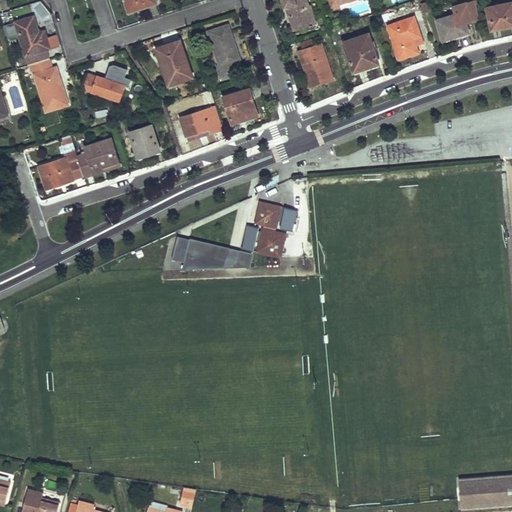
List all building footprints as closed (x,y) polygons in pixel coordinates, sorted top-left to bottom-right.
[(156,0),(125,0),(129,11),(157,2),(156,0)] [(282,0),(286,7),(289,6),(292,15),(290,15),(295,30),(316,23),(313,17),(315,16),(311,4),(309,5),(307,0),(282,0)] [(455,14),(437,20),(443,40),(469,31),(466,23),(479,19),(475,0),(473,0),(452,7),(455,14)] [(511,2),(488,7),(492,30),(506,27),(507,22),(511,21),(511,2)] [(33,16),(16,21),(29,65),(49,58),(46,49),(50,48),(45,30),(39,32),(33,16)] [(415,17),(389,25),(400,58),(419,52),(417,46),(413,34),(420,32),(415,17)] [(241,59),(228,24),(212,29),(215,35),(210,37),(220,65),(217,66),(220,76),(241,69),(238,60),(241,59)] [(420,32),(413,34),(417,46),(423,44),(420,32)] [(370,33),(345,42),(354,71),(379,63),(370,33)] [(296,41),(297,47),(320,43),(318,37),(296,41)] [(194,76),(180,40),(156,48),(168,81),(176,79),(178,82),(194,76)] [(321,44),(300,50),(312,86),(333,79),(321,44)] [(56,68),(35,74),(46,110),(68,104),(56,68)] [(88,90),(121,101),(126,85),(90,73),(86,84),(88,90)] [(249,87),(223,96),(232,123),(256,115),(251,99),(253,99),(249,87)] [(216,105),(180,116),(186,134),(209,127),(211,131),(224,127),(216,105)] [(151,124),(130,130),(139,156),(151,153),(150,149),(159,146),(151,124)] [(209,127),(186,134),(188,139),(211,131),(209,127)] [(87,152),(78,155),(79,157),(84,175),(103,170),(101,166),(119,160),(112,138),(85,146),(87,152)] [(68,157),(39,165),(47,188),(75,179),(74,178),(84,175),(79,157),(69,160),(68,157)] [(119,160),(101,166),(103,170),(121,164),(119,160)] [(282,208),(263,203),(258,224),(277,229),(282,208)] [(297,213),(285,210),(280,230),(293,232),(297,213)] [(259,229),(248,227),(242,249),(253,252),(259,229)] [(262,228),(257,254),(282,259),(288,234),(262,228)] [(253,255),(190,239),(182,271),(250,268),(253,255)] [(511,476),(462,481),(465,508),(511,503),(511,476)] [(0,502),(5,504),(11,480),(0,477),(0,502)] [(180,505),(193,508),(196,489),(183,487),(180,505)] [(56,511),(59,502),(42,498),(43,493),(27,490),(22,511),(56,511)] [(78,504),(70,503),(67,511),(110,511),(111,510),(94,507),(95,502),(79,498),(78,504)] [(147,511),(189,511),(190,511),(167,506),(151,501),(149,507),(147,511)]
